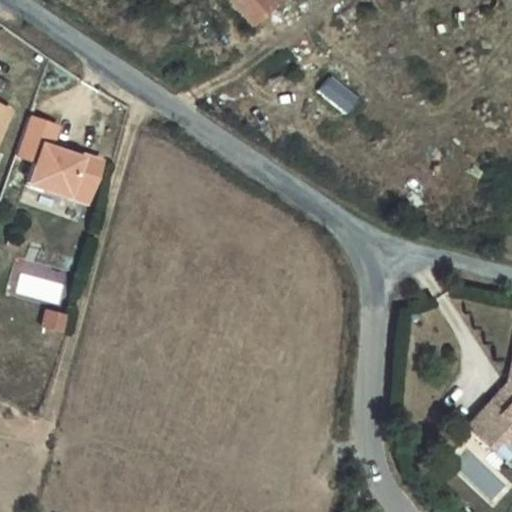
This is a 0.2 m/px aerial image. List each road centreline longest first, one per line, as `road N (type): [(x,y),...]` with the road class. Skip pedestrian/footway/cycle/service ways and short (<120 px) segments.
road 1 (unclassified): [(363,250),(334,215),(15,0)]
road 2 (unclassified): [(399,511),(372,452),(367,416),(376,290),(363,250)]
road 3 (residential): [(511,271),(411,249),(363,250)]
